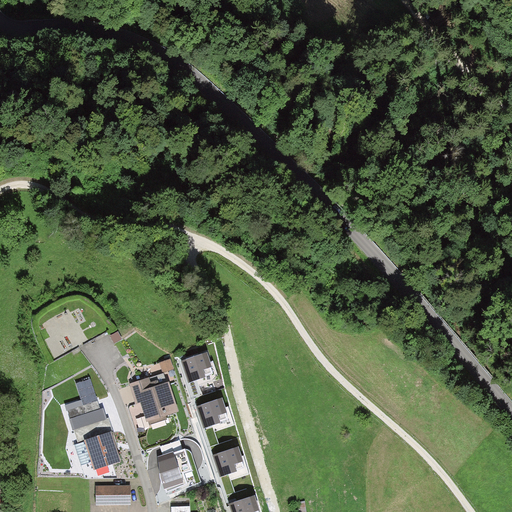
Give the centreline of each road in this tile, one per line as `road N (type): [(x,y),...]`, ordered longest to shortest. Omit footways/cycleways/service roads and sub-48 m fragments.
road 1 (tertiary): [(0,23),(102,30),(178,62),(343,220),(511,410)]
road 2 (track): [(472,511),(441,470),(331,368),(242,262),(191,233),(82,212),(26,181),(0,187)]
road 3 (unclassified): [(100,356),(153,511)]
road 4 (track): [(511,123),(404,0)]
